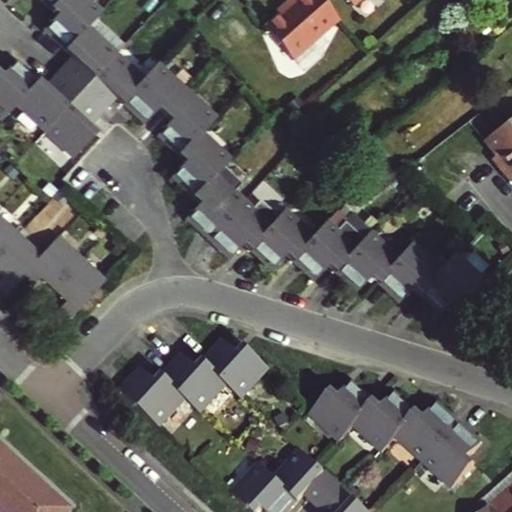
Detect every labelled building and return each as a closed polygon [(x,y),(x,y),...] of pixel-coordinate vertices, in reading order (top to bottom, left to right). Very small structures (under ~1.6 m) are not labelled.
[(60,0),(41,0),(51,9),(60,0)] [(89,27),(103,12),(93,3),(96,0),(60,0),(51,9),(58,16),(44,31),(65,51),(89,27)] [(337,17),(321,0),(283,0),(287,3),(261,26),(289,58),(337,17)] [(89,27),(65,51),(72,57),(59,72),(82,93),(118,54),(89,27)] [(145,80),(118,54),(82,93),(103,113),(116,98),(123,104),(145,80)] [(0,114),(3,117),(17,103),(39,80),(17,60),(4,74),(0,69),(0,114)] [(145,80),(123,104),(144,124),(157,111),(163,116),(186,91),(159,66),(145,80)] [(47,130),(82,93),(59,72),(46,87),(39,80),(17,103),(47,130)] [(186,91),(163,116),(170,123),(158,136),(178,155),(200,132),(214,117),(186,91)] [(47,130),(75,157),(97,134),(90,127),(103,113),(82,93),(47,130)] [(511,116),(481,141),(493,156),(488,160),(506,183),(511,179),(511,180),(511,116)] [(200,132),(178,155),(184,160),(170,176),(191,196),(221,165),(227,158),(200,132)] [(221,165),(191,196),(197,201),(184,216),(205,236),(241,199),(232,190),(240,183),(221,165)] [(241,199),(205,236),(227,257),(240,242),(247,248),(276,217),(258,200),(250,208),(241,199)] [(281,252),(287,258),(311,233),(284,209),(276,217),(247,248),(267,267),(281,252)] [(0,251),(20,231),(0,212),(0,251)] [(328,269),(359,237),(341,220),(332,228),(324,220),(311,233),(287,258),(309,277),(322,263),(328,269)] [(365,230),(359,237),(328,269),(351,290),(365,275),(370,279),(392,256),(365,230)] [(42,251),(20,231),(0,251),(0,270),(3,274),(0,277),(0,283),(6,289),(23,271),(42,251)] [(53,285),(82,255),(59,233),(42,251),(23,271),(34,281),(41,274),(53,285)] [(392,256),(370,279),(392,300),(407,285),(412,290),(434,268),(405,242),(392,256)] [(462,295),(477,280),(448,253),(434,268),(412,290),(434,310),(448,295),(455,302),(462,295)] [(105,276),(82,255),(53,285),(66,297),(59,304),(70,314),(105,276)] [(491,293),(477,280),(462,295),(477,309),(491,293)] [(225,377),(241,391),(266,363),(242,341),(236,348),(220,334),(201,355),(225,377)] [(199,405),(225,377),(201,355),(194,362),(180,348),(160,369),(183,390),(199,405)] [(157,420),(183,390),(160,369),(153,376),(139,363),(119,384),(157,420)] [(348,418),(369,396),(347,375),(334,390),(327,383),(309,402),(304,407),(334,433),(348,418)] [(389,429),(411,406),(388,387),(375,401),(369,396),(348,418),(375,444),(389,429)] [(389,429),(417,455),(452,418),(430,398),(416,411),(411,406),(389,429)] [(452,418),(417,455),(444,480),(467,457),(462,452),(474,439),(452,418)] [(270,471),(293,493),(298,487),(312,500),(333,477),(311,457),(296,443),(270,471)] [(0,445),(0,453),(11,463),(15,458),(0,445)] [(11,463),(0,453),(0,507),(5,511),(65,511),(69,508),(15,458),(11,463)] [(254,457),(228,486),(251,508),(257,502),(268,511),(274,511),(293,493),(270,471),(254,457)] [(333,477),(312,500),(325,511),(370,511),(366,508),(338,482),(333,477)] [(496,511),(511,511),(511,489),(492,508),(496,511)]
